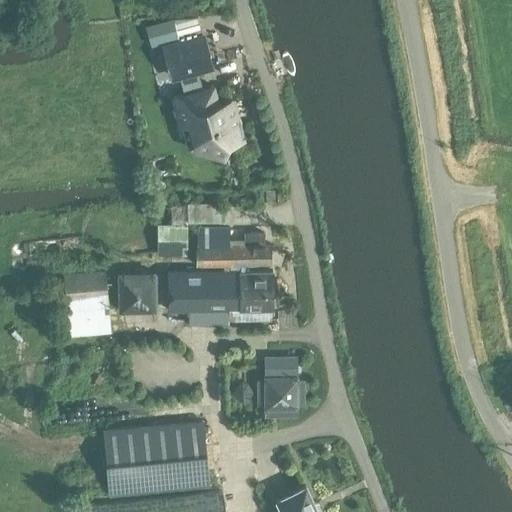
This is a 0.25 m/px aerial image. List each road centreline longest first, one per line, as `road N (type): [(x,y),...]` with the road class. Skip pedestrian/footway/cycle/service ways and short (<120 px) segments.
road 1 (unclassified): [(385,511),(356,440),(240,0)]
road 2 (unclassified): [(511,462),(474,392),(450,321),(399,0)]
